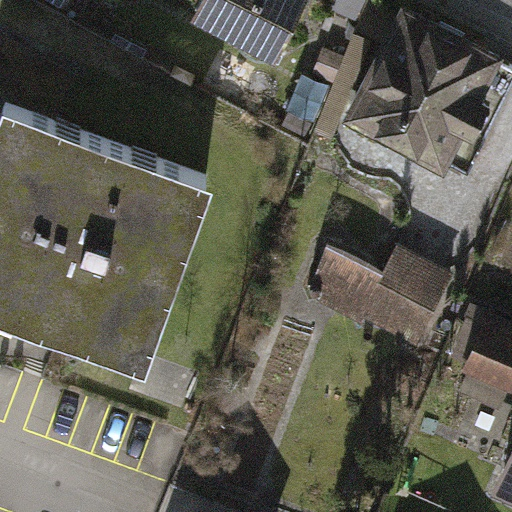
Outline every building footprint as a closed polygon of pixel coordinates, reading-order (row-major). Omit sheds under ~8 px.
[(191,0),(189,6),(283,54),(310,0),(191,0)] [(352,109),(467,168),(511,80),(511,53),(409,0),(352,109)] [(231,172),(13,93),(0,128),(0,303),(163,361),(231,172)] [(323,300),(419,340),(450,263),(397,242),(387,267),(344,250),(323,300)] [(511,377),(511,328),(490,319),(471,360),(511,377)] [(511,498),(511,456),(497,492),(511,498)]
